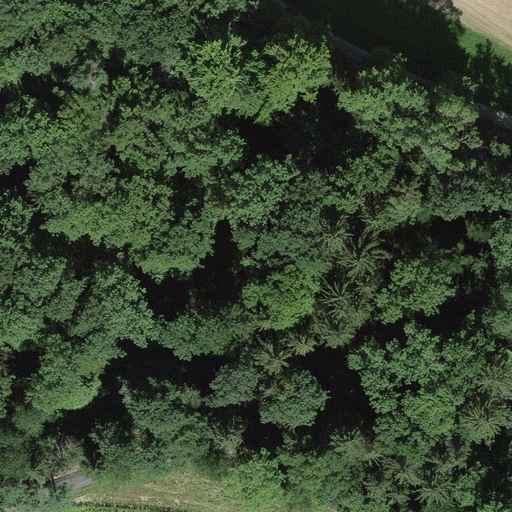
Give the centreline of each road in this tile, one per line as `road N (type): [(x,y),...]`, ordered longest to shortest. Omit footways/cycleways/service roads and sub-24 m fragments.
road 1 (track): [(365,511),(341,497),(234,466),(143,467),(7,511)]
road 2 (track): [(270,0),(314,32),(511,120)]
